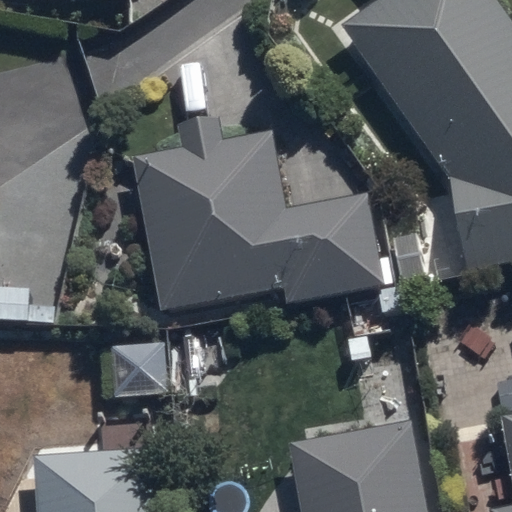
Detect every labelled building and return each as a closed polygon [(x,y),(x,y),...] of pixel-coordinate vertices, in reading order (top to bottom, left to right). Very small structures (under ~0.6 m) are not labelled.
[(511,262),(511,15),(500,0),(379,0),(348,24),(465,179),(456,181),(476,270),(511,262)] [(151,154),(172,304),(288,288),(289,296),(384,283),(371,189),(295,200),(287,148),(276,150),(273,131),(223,138),(220,116),(188,121),(192,149),(151,154)] [(0,318),(57,320),(58,303),(35,302),(36,281),(0,279),(0,318)] [(111,348),(112,393),(174,392),(173,347),(111,348)] [(496,511),(511,511),(511,412),(509,414),(511,430),(511,506),(496,510),(496,511)] [(430,511),(413,418),(296,439),(308,511),(430,511)] [(166,511),(162,446),(33,454),(36,511),(166,511)]
